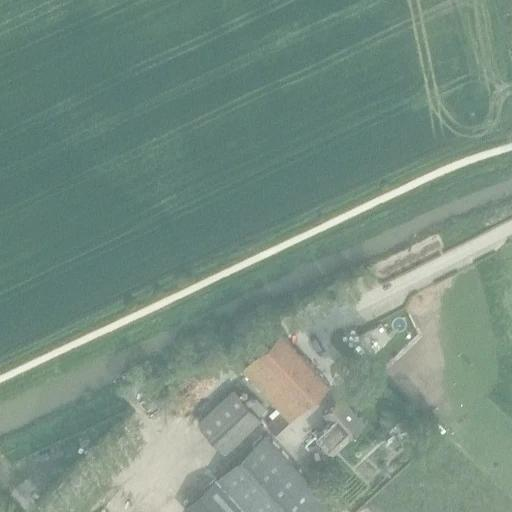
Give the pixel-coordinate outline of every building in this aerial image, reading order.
[(275,433),(329,383),(280,331),(241,367),(281,409),(265,424),(272,431),(275,433)] [(236,390),(199,424),(225,452),(261,418),(236,390)] [(347,438),(365,422),(340,395),(323,411),(331,420),(316,434),(333,451),(347,437),(347,438)] [(250,511),(339,511),(264,431),(217,475),(250,511)] [(250,511),(217,475),(184,506),(189,511),(250,511)]
